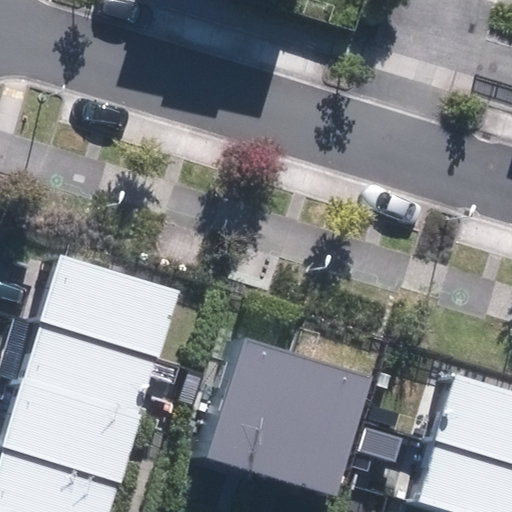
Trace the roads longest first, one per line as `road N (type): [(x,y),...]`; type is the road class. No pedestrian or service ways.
road 1 (residential): [(369,152),(0,43)]
road 2 (residential): [(417,0),(369,152)]
road 3 (residential): [(511,194),(369,152)]
